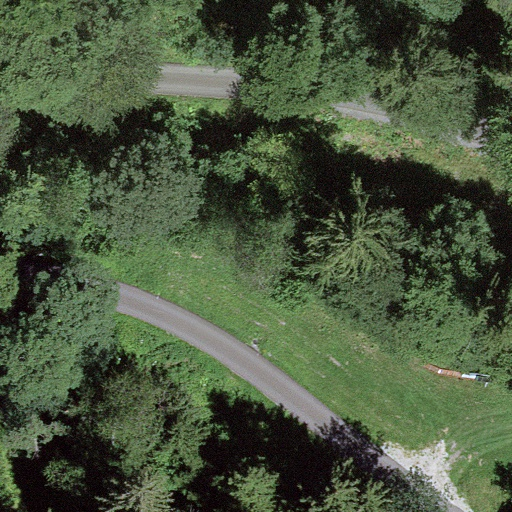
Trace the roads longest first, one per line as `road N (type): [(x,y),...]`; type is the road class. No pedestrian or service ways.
road 1 (unclassified): [(511,142),(465,121),(347,97),(0,63)]
road 2 (unclassified): [(0,269),(119,299),(217,344),(441,511)]
